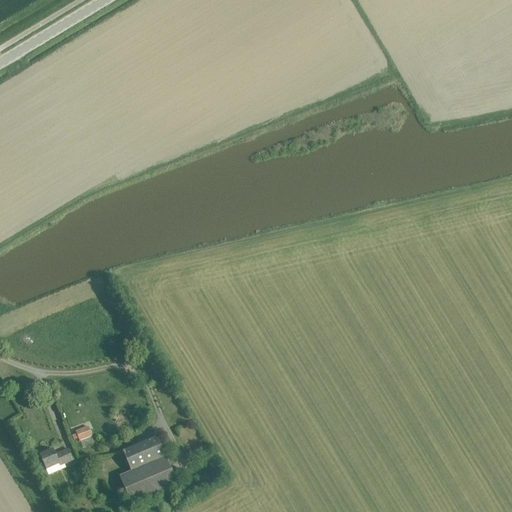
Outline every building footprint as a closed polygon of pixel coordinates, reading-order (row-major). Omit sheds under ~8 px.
[(76,433),(80,443),(93,438),(89,428),(76,433)] [(156,438),(123,453),(131,472),(165,458),(156,438)] [(60,468),(73,462),(68,451),(56,457),(53,451),(40,457),(46,472),(59,466),(60,468)] [(177,486),(165,458),(131,472),(119,478),(131,506),(177,486)] [(77,472),(72,474),(76,482),(81,480),(77,472)]
